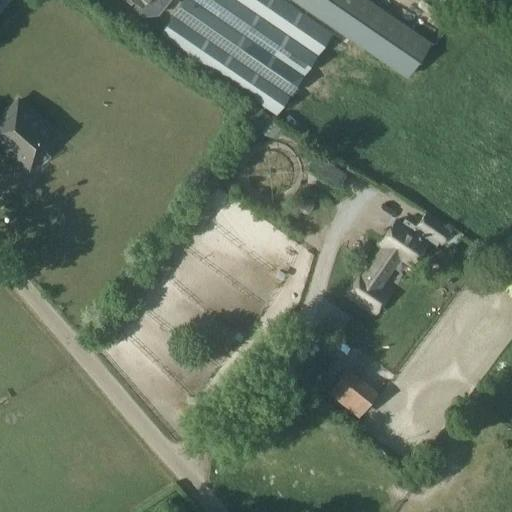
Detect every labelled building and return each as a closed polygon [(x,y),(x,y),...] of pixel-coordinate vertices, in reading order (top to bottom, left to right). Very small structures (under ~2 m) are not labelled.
[(135,0),(138,3),(135,7),(144,14),(157,13),(167,0),(135,0)] [(181,0),(158,35),(277,114),(332,32),(284,0),(181,0)] [(431,43),(367,0),(292,0),(407,78),(431,43)] [(247,100),(238,111),(263,129),(271,118),(247,100)] [(56,134),(17,101),(0,120),(0,144),(28,168),(56,134)] [(263,129),(260,132),(264,135),(272,138),(276,139),(284,128),(271,118),(263,129)] [(249,194),(282,191),(279,166),(247,169),(249,194)] [(352,189),(342,200),(351,208),(361,197),(352,189)] [(426,213),(417,227),(429,235),(430,234),(441,242),(450,229),(426,213)] [(359,272),(345,294),(374,313),(390,289),(380,283),(398,255),(411,264),(426,240),(402,223),(395,219),(379,243),(382,245),(363,274),(359,272)] [(327,392),(359,417),(379,395),(348,368),(327,392)]
